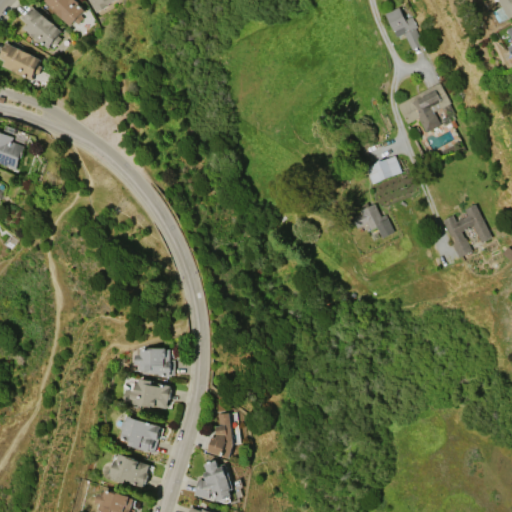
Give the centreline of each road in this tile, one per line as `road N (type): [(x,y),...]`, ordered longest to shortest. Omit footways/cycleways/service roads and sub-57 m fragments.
road 1 (residential): [(59,120),(127,173),(186,274),(200,363),(167,511)]
road 2 (residential): [(370,0),(396,60),(394,112),(411,157)]
